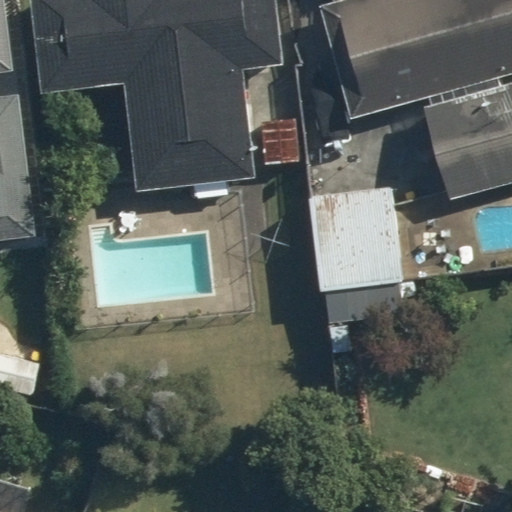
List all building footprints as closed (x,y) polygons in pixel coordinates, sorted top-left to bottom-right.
[(0,0),(0,242),(37,240),(16,94),(0,96),(0,73),(12,71),(1,0),(0,0)] [(27,0),(40,96),(123,85),(137,194),(254,179),(240,68),(283,62),(274,0),(27,0)] [(511,0),(336,0),(318,5),(350,118),(511,73),(511,0)] [(511,81),(423,107),(451,201),(511,183),(511,81)] [(321,292),(402,282),(389,188),(309,199),(321,292)]
